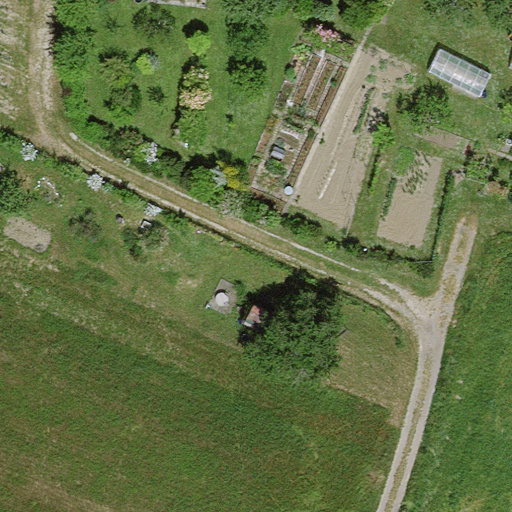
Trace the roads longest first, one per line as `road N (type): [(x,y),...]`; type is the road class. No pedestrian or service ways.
road 1 (track): [(59,0),(53,110),(69,140),(445,318)]
road 2 (track): [(388,511),(469,217)]
